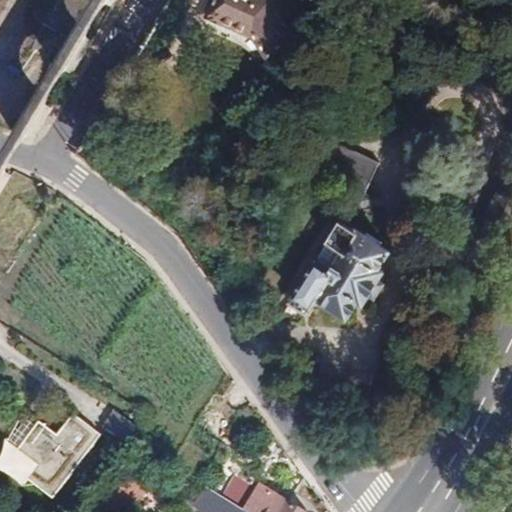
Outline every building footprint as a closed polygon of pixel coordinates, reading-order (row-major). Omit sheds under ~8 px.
[(47,27),(68,39),(91,0),(62,0),(62,1),(47,27)] [(269,3),(261,0),(216,0),(208,18),(246,35),(247,31),(252,34),(268,56),(293,38),(269,3)] [(504,192),(501,191),(481,234),(485,235),(504,192)] [(511,224),(511,195),(504,192),(485,235),(503,244),(511,224)] [(332,224),(334,230),(349,227),(347,220),(332,224)] [(384,269),(380,267),(390,249),(357,228),(356,229),(349,225),(349,227),(334,230),(280,317),(285,322),(299,324),(317,298),(348,317),(358,299),(363,302),(369,292),(378,279),(384,269)] [(378,279),(369,292),(375,295),(383,282),(378,279)] [(138,427),(116,412),(105,428),(128,443),(138,427)] [(35,466),(26,478),(54,499),(102,436),(74,414),(57,435),(39,422),(17,452),(35,466)] [(259,484),(243,510),(246,511),(304,511),(286,501),(278,511),(271,508),(275,501),(270,497),(280,482),(269,475),(262,486),(259,484)] [(193,504),(198,507),(211,490),(206,487),(193,504)] [(246,511),(243,510),(211,490),(198,507),(203,511),(246,511)]
